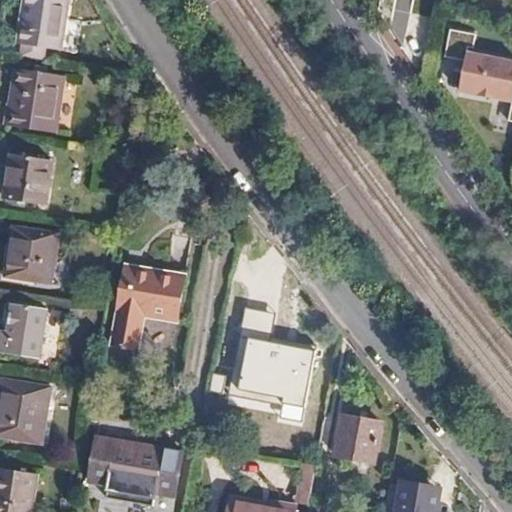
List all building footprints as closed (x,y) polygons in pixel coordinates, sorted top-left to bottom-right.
[(54,48),(63,0),(19,0),(12,41),(54,48)] [(491,59),(466,54),(458,92),(484,98),(491,59)] [(509,63),(491,59),(484,98),(501,101),(507,72),(509,63)] [(54,130),(63,73),(13,65),(4,122),(54,130)] [(511,73),(507,72),(501,101),(511,103),(511,73)] [(43,201),(50,158),(10,151),(3,194),(43,201)] [(50,281),(57,233),(14,226),(5,274),(50,281)] [(193,282),(135,271),(120,351),(145,356),(151,322),(184,328),(193,282)] [(57,310),(8,301),(1,354),(35,360),(40,333),(53,335),(57,310)] [(54,386),(4,378),(0,401),(0,435),(45,443),(54,386)] [(303,390),(269,384),(263,419),(321,431),(329,393),(303,388),(303,390)] [(385,471),(392,434),(352,425),(344,463),(385,471)] [(118,457),(100,454),(93,498),(175,511),(180,511),(187,468),(166,465),(166,468),(117,460),(118,457)] [(37,511),(44,474),(0,467),(0,511),(37,511)] [(307,511),(316,511),(324,473),(313,471),(305,511),(307,511)] [(449,511),(451,505),(412,496),(408,511),(449,511)]
